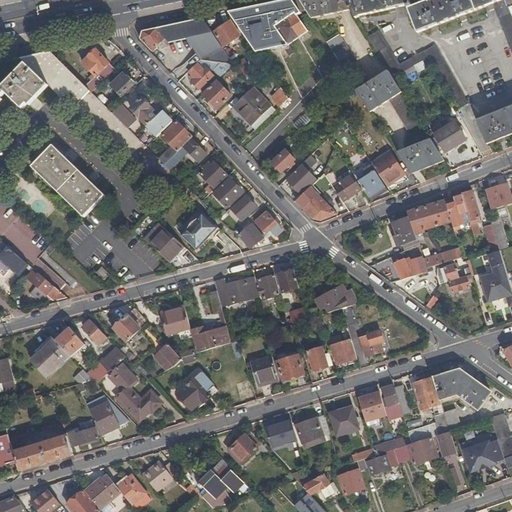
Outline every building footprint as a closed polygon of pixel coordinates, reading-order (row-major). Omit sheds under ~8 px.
[(261,7),(229,14),(257,53),(285,47),(285,50),(289,49),(289,45),(308,32),(298,17),(302,14),(291,0),(285,2),(276,3),(261,7)] [(308,14),(299,0),(291,0),(302,14),(304,18),(308,14)] [(312,19),(351,11),(343,0),(299,0),(308,14),(312,19)] [(511,52),(511,19),(504,0),(431,0),(412,7),(409,0),(343,0),(351,11),(356,19),(359,17),(407,7),(418,33),(493,4),(511,52)] [(234,64),(202,19),(176,25),(202,61),(234,64)] [(223,48),(241,36),(231,22),(213,34),(223,48)] [(157,48),(164,42),(167,46),(170,44),(187,41),(201,61),(202,61),(176,25),(143,33),(141,41),(153,54),(158,50),(157,48)] [(428,59),(457,111),(468,105),(435,45),(400,66),(378,30),(367,37),(389,72),(393,78),(428,59)] [(356,93),(370,114),(389,101),(408,132),(421,124),(393,78),(389,72),(370,84),(339,35),(327,43),(357,92),(356,93)] [(92,94),(115,71),(96,51),(89,58),(91,60),(85,66),(96,77),(85,88),(92,94)] [(85,88),(50,53),(21,59),(47,85),(126,160),(142,144),(125,126),(115,117),(109,111),(92,94),(85,88)] [(47,85),(21,59),(0,63),(0,74),(30,103),(47,85)] [(197,64),(189,72),(195,79),(192,82),(199,90),(213,77),(206,69),(204,71),(197,64)] [(30,103),(0,74),(0,100),(7,94),(24,110),(30,103)] [(123,96),(135,85),(124,74),(113,85),(123,96)] [(218,111),(232,97),(217,82),(203,96),(218,111)] [(234,108),(251,126),(271,107),(254,89),(234,108)] [(279,107),(289,98),(281,89),(272,97),(279,107)] [(158,138),(173,123),(163,113),(157,119),(151,113),(154,110),(149,105),(151,103),(147,98),(144,100),(142,98),(131,109),(148,126),(147,127),(158,138)] [(487,145),(511,134),(511,106),(478,121),(487,145)] [(251,126),(256,130),(275,111),(271,107),(251,126)] [(124,108),(115,117),(125,126),(133,118),(124,108)] [(192,139),(193,139),(178,123),(163,137),(172,147),(159,160),(165,166),(192,139)] [(466,142),(456,124),(435,136),(446,154),(466,142)] [(368,145),(374,141),(368,133),(362,137),(368,145)] [(207,156),(192,139),(165,166),(170,171),(189,153),(200,163),(207,156)] [(397,153),(412,175),(444,162),(431,140),(397,153)] [(54,146),(48,151),(85,185),(90,181),(54,146)] [(85,185),(48,151),(35,166),(86,216),(101,201),(85,185)] [(296,161),(286,151),(272,164),(282,174),(291,164),(293,166),(296,164),(294,162),(296,161)] [(376,171),(387,188),(405,175),(390,153),(372,165),(376,171)] [(311,156),(302,165),(303,166),(288,180),(302,194),(316,180),(307,170),(316,161),(311,156)] [(227,176),(214,163),(201,175),(214,188),(227,176)] [(352,175),(358,183),(359,183),(369,199),(386,188),(375,172),(376,171),(372,165),(371,165),(370,164),(364,168),(363,167),(352,175)] [(325,174),(297,201),(314,219),(321,222),(337,215),(323,201),(336,191),(333,187),(325,174)] [(336,191),(343,203),(362,191),(358,183),(352,175),(333,187),(336,191)] [(487,182),(491,190),(506,183),(502,175),(487,182)] [(228,209),(245,194),(230,179),(214,194),(228,209)] [(85,185),(101,201),(105,196),(90,181),(85,185)] [(511,203),(511,200),(508,186),(486,192),(492,210),(511,203)] [(471,193),(462,196),(462,197),(470,222),(479,219),(471,193)] [(258,209),(246,196),(231,209),(243,222),(258,209)] [(470,222),(462,197),(455,199),(456,204),(447,207),(452,222),(454,232),(458,231),(457,228),(463,226),(465,232),(467,231),(469,237),(474,236),(470,222)] [(447,207),(446,202),(407,214),(410,219),(414,230),(416,236),(424,233),(423,231),(452,222),(447,207)] [(218,229),(202,213),(181,236),(196,250),(208,237),(210,238),(218,229)] [(266,237),(268,239),(274,235),(276,238),(283,232),(268,214),(255,224),(266,237)] [(414,230),(410,219),(394,225),(397,236),(400,235),(402,240),(408,238),(407,236),(412,234),(411,231),(414,230)] [(255,224),(240,236),(251,250),(266,237),(255,224)] [(492,228),(492,226),(484,228),(491,254),(499,251),(492,228)] [(501,226),(492,228),(499,251),(500,251),(508,248),(501,226)] [(407,236),(408,238),(411,249),(419,246),(416,236),(414,230),(411,231),(412,234),(407,236)] [(160,255),(168,263),(178,253),(182,248),(173,240),(160,255)] [(409,251),(417,262),(424,259),(419,246),(411,249),(409,251)] [(0,259),(19,276),(28,265),(7,247),(0,256),(0,259)] [(182,257),(188,251),(183,247),(182,248),(178,253),(168,263),(170,264),(179,254),(182,257)] [(424,260),(427,270),(462,258),(460,248),(424,260)] [(509,307),(511,306),(511,289),(511,287),(500,251),(499,251),(491,254),(487,255),(493,274),(480,278),(488,303),(506,298),(509,307)] [(405,252),(395,257),(402,281),(428,273),(427,270),(424,260),(424,259),(417,262),(409,265),(405,252)] [(442,284),(443,284),(462,278),(461,276),(459,277),(455,265),(439,270),(440,276),(438,277),(440,285),(442,284)] [(105,280),(110,275),(102,268),(97,274),(105,280)] [(300,289),(295,271),(278,276),(283,294),(300,289)] [(27,279),(29,281),(35,274),(33,272),(27,279)] [(59,301),(67,298),(36,272),(35,274),(29,281),(41,291),(45,294),(53,301),(55,299),(59,301)] [(467,280),(473,278),(471,275),(466,277),(462,278),(443,284),(444,288),(446,288),(451,287),(453,294),(470,288),(467,280)] [(280,296),(275,276),(258,281),(261,289),(258,290),(260,296),(262,296),(264,300),(280,296)] [(227,286),(225,279),(215,282),(217,292),(221,308),(260,298),(260,296),(258,290),(255,279),(237,283),(237,281),(233,282),(234,284),(227,286)] [(350,308),(359,305),(353,294),(348,296),(343,287),(315,302),(320,312),(325,309),(325,315),(342,310),(350,308)] [(214,314),(222,312),(221,308),(217,292),(209,295),(214,314)] [(433,297),(426,306),(431,309),(437,300),(433,297)] [(186,309),(185,307),(162,313),(162,315),(186,309)] [(354,324),(350,308),(342,310),(347,326),(354,324)] [(167,336),(191,330),(186,309),(162,315),(167,336)] [(294,325),(308,321),(304,309),(295,311),(297,317),(287,320),(288,327),(290,326),(294,325)] [(129,317),(141,330),(149,323),(136,310),(129,317)] [(127,342),(141,330),(129,317),(129,315),(128,315),(128,316),(115,328),(113,328),(113,330),(116,330),(127,342)] [(107,339),(92,322),(84,329),(96,342),(100,338),(103,342),(107,339)] [(71,357),(85,345),(70,328),(56,341),(70,356),(71,357)] [(198,354),(211,350),(231,344),(227,328),(206,334),(204,328),(192,332),(196,350),(198,354)] [(356,361),(358,360),(349,332),(343,334),(345,341),(346,341),(346,343),(332,347),(339,369),(357,364),(356,361)] [(366,358),(383,353),(381,344),(384,343),(381,332),(360,338),(366,358)] [(56,341),(54,340),(38,355),(40,358),(34,363),(47,377),(70,356),(56,341)] [(168,359),(176,367),(183,360),(182,359),(179,356),(169,346),(159,355),(165,362),(168,359)] [(101,364),(109,374),(126,358),(118,349),(101,364)] [(323,349),(308,353),(314,372),(328,368),(323,349)] [(304,375),(299,356),(277,362),(283,382),(304,375)] [(259,387),(280,381),(273,358),(252,364),(259,387)] [(0,383),(3,383),(4,388),(14,385),(8,361),(0,363),(0,383)] [(93,381),(97,385),(109,374),(101,364),(88,375),(93,381)] [(136,381),(122,366),(111,377),(117,384),(114,386),(121,393),(123,391),(124,392),(118,397),(139,420),(152,408),(154,410),(160,404),(151,394),(142,403),(128,388),(136,381)] [(80,385),(93,381),(88,375),(84,371),(75,379),(80,385)] [(218,392),(202,373),(177,395),(192,411),(202,402),(204,404),(218,392)] [(452,374),(433,379),(434,380),(440,401),(455,397),(460,400),(462,398),(479,411),(491,394),(478,384),(477,385),(460,373),(452,375),(452,374)] [(441,436),(451,433),(444,413),(440,401),(434,380),(414,386),(421,410),(432,407),(438,425),(441,436)] [(385,397),(382,398),(388,420),(403,415),(403,414),(400,404),(399,404),(393,386),(383,390),(385,397)] [(403,386),(395,389),(400,404),(403,414),(411,411),(403,386)] [(375,395),(361,400),(363,408),(362,408),(365,417),(380,412),(375,395)] [(455,410),(460,400),(455,397),(440,401),(444,413),(445,413),(455,410)] [(90,413),(102,436),(119,428),(107,405),(90,413)] [(353,408),(331,415),(338,437),(359,430),(353,408)] [(456,410),(455,410),(445,413),(451,432),(462,428),(456,410)] [(511,436),(504,415),(491,419),(498,440),(505,460),(508,469),(511,467),(511,436)] [(332,458),(337,456),(325,416),(297,426),(303,444),(304,444),(305,445),(308,444),(307,443),(313,441),(314,444),(316,443),(315,440),(322,438),(324,443),(327,442),(332,458)] [(86,432),(94,430),(91,421),(83,424),(86,432)] [(65,428),(63,422),(41,429),(42,432),(57,428),(58,430),(65,428)] [(274,447),(298,440),(292,422),(268,430),(274,447)] [(437,437),(441,436),(438,425),(409,434),(409,435),(412,445),(437,437)] [(68,437),(71,448),(98,440),(94,429),(94,430),(86,432),(79,434),(78,432),(67,436),(68,437)] [(9,439),(11,445),(18,443),(17,440),(32,436),(31,432),(9,439)] [(258,449),(263,445),(251,432),(246,437),(245,436),(231,449),(244,463),(259,450),(258,449)] [(457,450),(451,433),(441,436),(437,437),(439,441),(443,455),(457,450)] [(397,450),(408,446),(412,445),(409,435),(395,440),(397,450)] [(9,439),(8,436),(0,438),(0,466),(0,467),(16,462),(14,453),(11,445),(9,439)] [(19,471),(73,455),(71,448),(68,437),(14,453),(19,471)] [(439,441),(437,437),(412,445),(408,446),(409,447),(412,459),(415,466),(439,459),(434,443),(439,441)] [(498,463),(505,460),(498,440),(491,443),(490,442),(462,452),(471,474),(498,465),(498,463)] [(396,456),(398,464),(412,459),(409,447),(394,452),(396,456)] [(376,457),(374,450),(353,457),(355,463),(358,463),(364,460),(376,457)] [(445,460),(458,455),(457,450),(443,455),(445,460)] [(373,476),(391,470),(387,458),(396,456),(394,452),(386,454),(387,457),(368,462),(373,476)] [(391,470),(400,467),(398,464),(396,456),(387,458),(391,470)] [(227,465),(222,460),(212,470),(217,475),(226,466),(227,465)] [(358,463),(361,471),(367,469),(364,460),(358,463)] [(160,461),(150,470),(151,471),(161,463),(160,461)] [(180,473),(170,462),(165,467),(174,479),(180,473)] [(143,475),(157,493),(174,479),(165,467),(161,463),(151,471),(150,470),(143,475)] [(204,498),(214,508),(231,503),(225,490),(228,488),(235,494),(238,491),(244,484),(226,466),(217,475),(212,470),(211,470),(201,480),(188,466),(180,473),(192,485),(200,493),(204,498)] [(456,487),(461,485),(455,467),(449,468),(456,487)] [(346,496),(366,489),(360,470),(340,478),(346,496)] [(118,488),(122,492),(133,506),(147,494),(132,476),(124,483),(118,488)] [(311,497),(320,491),(325,500),(335,494),(330,485),(324,476),(303,488),(309,495),(311,497)] [(87,493),(101,510),(122,492),(118,488),(116,485),(110,478),(104,483),(103,481),(87,493)] [(335,494),(339,491),(334,483),(330,485),(335,494)] [(249,488),(245,484),(244,484),(238,491),(242,494),(249,488)] [(200,493),(192,485),(187,489),(195,497),(200,493)] [(40,511),(51,511),(61,505),(50,491),(34,504),(40,511)] [(100,511),(101,511),(84,492),(68,504),(73,511),(100,511)] [(325,511),(311,497),(309,495),(295,507),(299,511),(325,511)] [(25,511),(27,511),(16,498),(0,504),(0,511),(25,511)]
